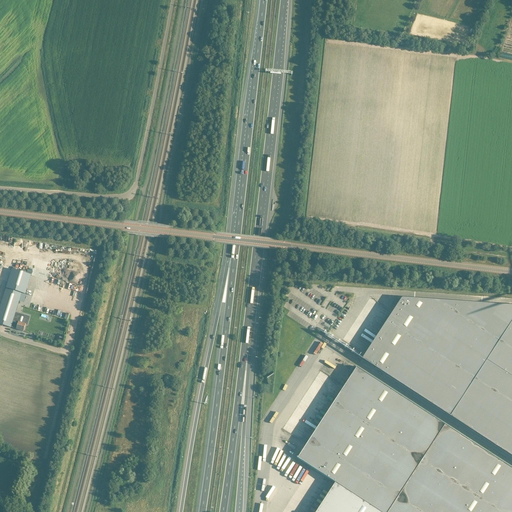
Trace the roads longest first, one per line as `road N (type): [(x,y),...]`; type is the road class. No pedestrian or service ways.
road 1 (tertiary): [(511,271),(119,225)]
road 2 (motorway): [(244,352),(284,0)]
road 3 (unclassified): [(0,190),(130,196),(171,0)]
road 4 (motorway): [(234,257),(178,511)]
road 5 (motorway): [(263,0),(234,257)]
road 6 (motorway): [(234,257),(200,511)]
road 7 (motorway): [(221,511),(244,352)]
road 8 (motorway): [(237,511),(244,352)]
